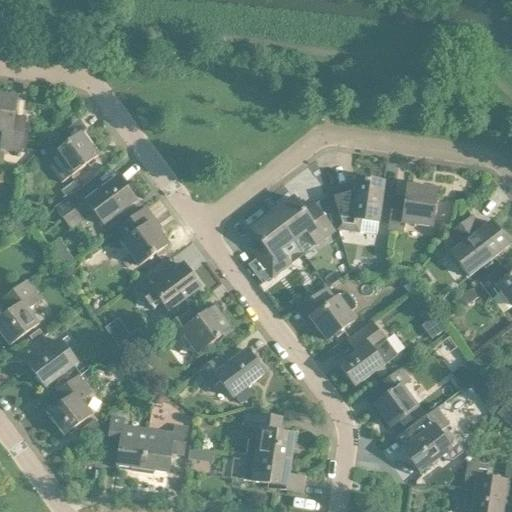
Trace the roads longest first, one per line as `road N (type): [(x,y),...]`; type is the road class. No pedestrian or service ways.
road 1 (residential): [(511,176),(495,163),(325,134),(200,229)]
road 2 (residential): [(338,511),(343,415),(200,229)]
road 3 (residential): [(0,66),(90,78),(200,229)]
